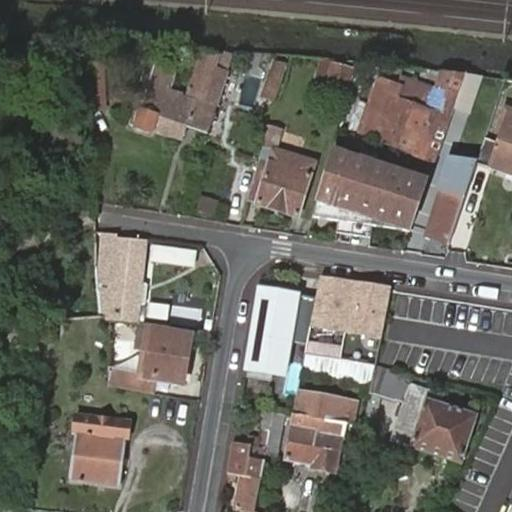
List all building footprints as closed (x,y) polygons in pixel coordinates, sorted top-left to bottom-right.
[(202,133),(229,52),(213,51),(211,56),(200,53),(183,98),(192,101),(183,127),(202,133)] [(100,60),(83,61),(86,111),(103,110),(100,60)] [(259,99),(274,101),(279,65),(264,63),(259,99)] [(332,70),(319,67),(313,89),(344,98),(352,72),(333,66),(332,70)] [(192,101),(183,98),(162,91),(165,79),(150,74),(131,127),(147,133),(149,129),(179,138),(183,127),(192,101)] [(410,234),(436,158),(449,123),(465,77),(444,75),(433,107),(415,101),(417,95),(382,81),(363,131),(378,136),(376,140),(420,156),(414,177),(333,151),(332,156),(331,157),(312,220),(410,234)] [(466,129),(483,79),(465,77),(449,123),(466,129)] [(487,140),(478,166),(511,177),(511,113),(506,111),(499,129),(504,131),(500,144),(487,140)] [(272,160),(274,152),(280,134),(264,127),(266,128),(262,153),(262,155),(272,160)] [(262,155),(249,200),(258,203),(258,206),(299,218),(315,165),(274,152),(272,160),(262,155)] [(449,241),(468,185),(446,178),(439,198),(437,197),(425,233),(449,241)] [(135,324),(143,241),(113,239),(114,235),(108,234),(100,234),(102,270),(109,272),(109,281),(96,279),(97,312),(105,313),(104,320),(107,320),(135,324)] [(156,246),(154,263),(199,266),(201,250),(156,246)] [(392,292),(320,280),(317,301),(313,327),(384,339),(392,292)] [(300,296),(259,288),(245,373),(274,378),(281,343),(293,344),(309,347),(313,327),(317,301),(300,298),(300,296)] [(26,323),(0,325),(0,341),(4,342),(5,350),(25,349),(24,340),(27,339),(26,323)] [(136,350),(145,352),(149,331),(140,329),(136,350)] [(145,390),(154,392),(157,378),(183,382),(190,338),(149,331),(145,352),(140,374),(109,368),(110,383),(145,390)] [(293,344),(281,343),(274,378),(287,380),(293,344)] [(414,378),(379,366),(374,395),(403,405),(392,442),(462,465),(476,419),(425,403),(428,393),(411,387),(414,378)] [(303,394),(299,419),(300,419),(347,426),(359,427),(363,404),(303,394)] [(77,429),(70,479),(119,486),(126,436),(129,436),(132,421),(77,413),(73,429),(77,429)] [(278,415),(274,415),(271,433),(266,457),(280,459),(288,417),(278,415)] [(347,426),(300,419),(291,461),(314,466),(313,470),(335,474),(347,426)] [(233,442),(227,479),(242,481),(262,485),(266,457),(271,433),(263,431),(258,458),(250,457),(252,445),(233,442)] [(257,511),(262,485),(242,481),(236,511),(257,511)]
